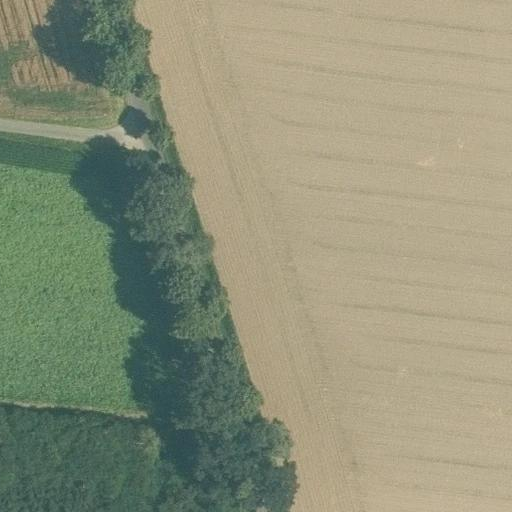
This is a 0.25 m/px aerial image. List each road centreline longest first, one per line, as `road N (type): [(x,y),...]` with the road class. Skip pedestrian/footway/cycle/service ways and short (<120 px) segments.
road 1 (unclassified): [(263,511),(111,0)]
road 2 (track): [(155,142),(0,123)]
